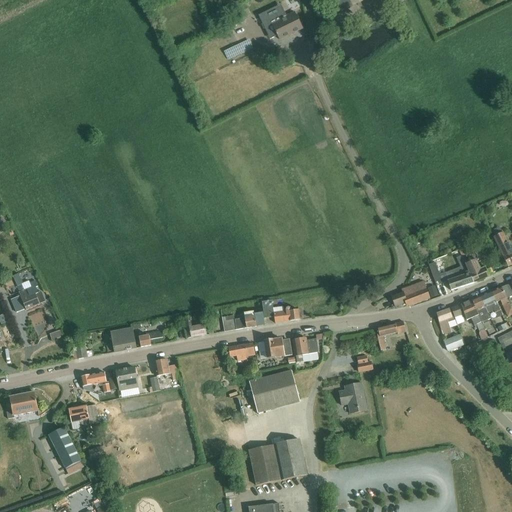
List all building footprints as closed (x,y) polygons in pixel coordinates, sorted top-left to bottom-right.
[(333,0),(341,13),(364,0),(333,0)] [(275,9),(259,17),(264,26),(262,26),(264,30),(265,29),(270,40),(278,36),(281,41),(303,30),(295,13),(287,17),(284,10),(278,13),(275,9)] [(252,38),(225,50),(230,60),(256,47),(252,38)] [(511,252),(510,248),(511,248),(503,233),(493,238),(507,267),(511,264),(511,252)] [(478,260),(476,253),(463,259),(464,263),(464,262),(473,284),(474,284),(489,277),(484,267),(480,268),(476,261),(478,260)] [(464,263),(463,259),(461,256),(456,258),(463,274),(464,275),(455,278),(453,271),(445,274),(448,281),(448,282),(451,291),(464,287),(473,284),(464,262),(464,263)] [(448,281),(445,274),(441,261),(428,266),(439,295),(446,292),(442,284),(448,282),(448,281)] [(20,294),(19,294),(26,311),(40,305),(35,295),(38,294),(36,288),(37,287),(35,282),(30,284),(29,282),(23,284),(18,274),(12,277),(20,294)] [(392,297),(395,307),(406,303),(407,306),(412,305),(412,306),(430,299),(423,282),(406,289),(407,292),(392,297)] [(506,286),(501,288),(507,299),(511,296),(506,286)] [(501,288),(491,292),(495,301),(499,300),(505,311),(506,313),(507,316),(511,313),(511,310),(506,299),(507,299),(501,288)] [(491,292),(480,297),(484,306),(484,307),(487,314),(494,311),(495,313),(497,318),(502,316),(495,301),(491,292)] [(480,297),(471,300),(476,310),(475,310),(481,322),(489,318),(484,307),(484,306),(480,297)] [(471,300),(460,305),(467,321),(471,319),(475,328),(477,327),(479,332),(485,330),(481,322),(475,310),(476,310),(471,300)] [(273,302),(263,303),(266,319),(275,318),(275,315),(273,302)] [(460,305),(451,309),(454,318),(457,325),(460,324),(467,321),(460,305)] [(275,315),(275,318),(276,324),(300,321),(299,311),(291,312),(291,310),(290,309),(288,308),(286,310),(286,311),(286,313),(275,315)] [(454,318),(451,309),(437,314),(442,335),(451,333),(447,321),(454,318)] [(244,314),(245,318),(236,320),(235,316),(234,316),(236,330),(247,329),(257,327),(255,318),(254,318),(254,315),(254,312),(244,314)] [(263,313),(254,315),(254,318),(255,318),(257,327),(265,325),(263,313)] [(236,330),(234,316),(223,318),(225,332),(236,330)] [(183,319),(187,340),(207,336),(205,326),(192,329),(190,318),(183,319)] [(500,324),(502,330),(511,327),(510,321),(500,324)] [(378,340),(381,352),(386,351),(383,337),(397,333),(397,335),(406,333),(403,322),(376,329),(377,330),(376,330),(378,340)] [(41,336),(50,334),(47,326),(39,329),(41,336)] [(115,353),(137,349),(133,330),(111,334),(113,343),(107,344),(109,354),(115,353)] [(50,335),(52,342),(64,338),(61,331),(50,335)] [(150,340),(162,338),(161,332),(144,335),(144,338),(140,339),(142,348),(151,346),(150,340)] [(449,340),(444,341),(443,342),(447,352),(463,346),(458,336),(449,340)] [(305,339),(293,341),(297,363),(303,362),(302,356),(308,355),(317,354),(318,353),(316,340),(306,342),(305,339)] [(292,356),(290,342),(282,343),(281,340),(264,343),(267,360),(292,356)] [(74,344),(78,360),(87,358),(84,342),(74,344)] [(253,344),(245,346),(229,349),(231,358),(235,357),(236,359),(238,359),(238,362),(247,360),(246,357),(255,356),(253,344)] [(368,364),(366,357),(357,358),(358,365),(359,365),(359,366),(357,366),(359,373),(372,370),(371,363),(368,364)] [(172,378),(173,381),(179,380),(176,366),(168,367),(167,360),(154,363),(157,377),(165,376),(165,378),(166,378),(166,379),(172,378)] [(116,372),(119,391),(138,388),(134,368),(116,372)] [(249,383),(257,412),(299,400),(292,372),(249,383)] [(92,386),(107,383),(105,374),(81,379),(84,391),(93,393),(92,386)] [(109,379),(111,391),(117,390),(115,378),(109,379)] [(153,393),(160,392),(157,378),(150,379),(153,393)] [(345,387),(345,391),(339,393),(342,407),(348,405),(350,415),(367,411),(362,384),(345,387)] [(102,386),(104,394),(111,392),(109,385),(102,386)] [(14,417),(38,412),(34,394),(10,398),(12,410),(6,411),(8,420),(14,419),(14,417)] [(85,408),(70,411),(72,424),(73,431),(81,430),(91,428),(90,425),(99,423),(96,407),(85,408)] [(49,436),(68,475),(84,467),(64,428),(49,436)] [(307,476),(299,441),(248,451),(256,486),(307,476)] [(88,451),(91,461),(105,457),(102,448),(88,451)] [(95,484),(71,493),(75,505),(99,497),(95,484)]
